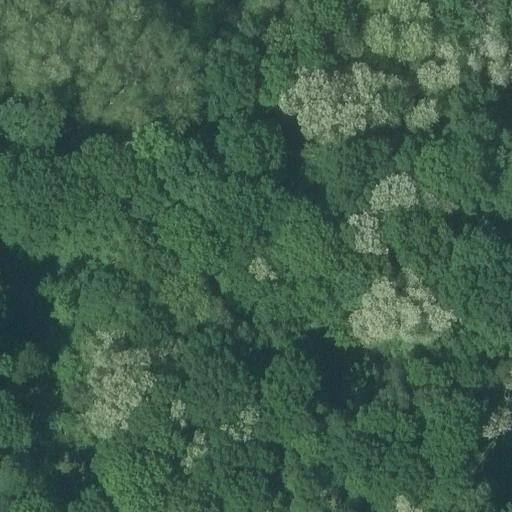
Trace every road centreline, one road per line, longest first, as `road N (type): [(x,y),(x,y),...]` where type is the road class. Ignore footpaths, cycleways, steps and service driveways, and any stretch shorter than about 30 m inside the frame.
road 1 (track): [(0,127),(294,207),(506,240)]
road 2 (track): [(506,240),(430,502)]
